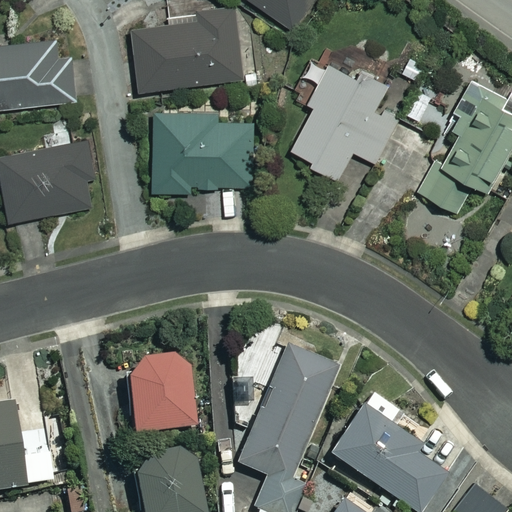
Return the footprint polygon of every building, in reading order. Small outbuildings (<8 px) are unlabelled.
[(315,0),(251,0),(294,30),(315,0)] [(243,79),(236,7),(169,15),(170,25),(133,29),(140,90),(243,79)] [(0,44),(0,109),(79,103),(73,38),(0,44)] [(312,166),(339,179),(352,151),(376,162),(407,95),(331,61),(311,104),(315,106),(294,150),(315,159),(312,166)] [(460,133),(444,161),(438,158),(420,191),(459,213),(476,185),(491,193),(511,156),(511,111),(504,107),(508,100),(472,79),(454,112),(462,117),(454,130),(460,133)] [(446,100),(420,86),(401,121),(427,135),(446,100)] [(216,112),(153,115),(157,192),(252,187),(248,122),(216,124),(216,112)] [(95,206),(83,141),(0,156),(0,165),(11,222),(95,206)] [(237,463),(264,474),(252,505),(259,508),(256,511),(292,511),(304,486),(289,479),(337,365),(287,344),(237,463)] [(142,357),(128,379),(134,431),(197,423),(188,351),(142,357)] [(398,412),(370,393),(330,454),(416,511),(436,511),(458,480),(418,452),(421,447),(389,425),(398,412)] [(0,489),(26,486),(12,402),(0,404),(0,489)] [(205,511),(191,449),(132,462),(143,511),(205,511)] [(85,481),(64,485),(68,511),(86,511),(91,511),(85,481)] [(360,511),(342,500),(334,511),(360,511)]
